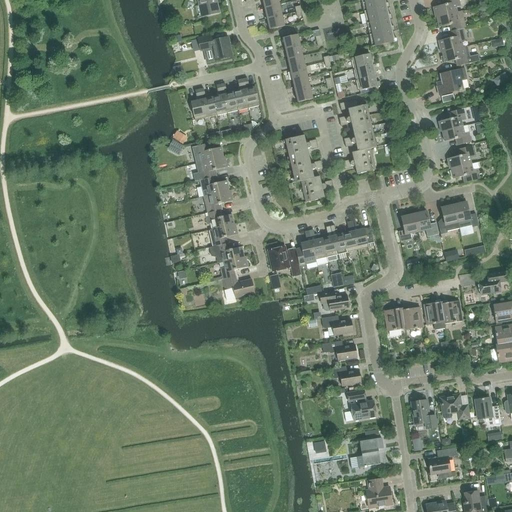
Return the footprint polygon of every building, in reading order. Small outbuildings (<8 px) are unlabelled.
[(198,0),(200,6),(196,6),(199,17),(218,12),(215,0),(198,0)] [(383,4),(382,0),(361,0),(372,47),(375,46),(392,42),(393,45),(397,43),(396,38),(392,39),(390,32),(394,31),(393,28),(393,27),(389,28),(387,21),(392,20),(390,15),(386,16),(385,9),(389,8),(388,3),(383,4)] [(437,18),(456,14),(455,7),(460,6),(458,0),(446,0),(447,6),(435,8),(437,18)] [(267,19),(282,15),(279,5),(264,8),(267,19)] [(461,13),(456,14),(437,18),(440,28),(452,25),(453,32),(463,30),(465,30),(461,13)] [(282,15),(267,19),(269,30),(284,26),(282,15)] [(443,52),(462,48),(461,43),(466,42),(463,30),(453,32),(451,33),(452,39),(440,42),(443,52)] [(285,49),(300,46),(298,35),(282,38),(285,49)] [(211,36),(198,38),(201,52),(212,49),(215,61),(233,57),(228,37),(212,41),(211,36)] [(288,60),(303,56),(300,46),(285,49),(288,60)] [(462,48),(443,52),(445,63),(457,60),(459,67),(479,62),(478,56),(470,57),(467,48),(462,49),(462,48)] [(354,69),(372,65),(370,54),(351,58),(354,69)] [(290,70),(305,67),(303,56),(288,60),(290,70)] [(356,80),(375,76),(372,65),(354,69),(356,80)] [(293,81),(308,77),(305,67),(290,70),(293,81)] [(500,83),(511,74),(506,67),(494,75),(500,83)] [(461,81),(466,80),(464,70),(440,75),(442,85),(436,87),(438,96),(463,91),(461,81)] [(380,81),(376,82),(375,76),(356,80),(359,91),(377,87),(377,86),(380,85),(380,81)] [(295,91),(310,88),(308,77),(293,81),(295,91)] [(242,80),(244,87),(244,90),(249,108),(260,106),(256,87),(248,89),(246,79),(242,80)] [(238,111),(234,92),(227,94),(225,84),(221,85),(226,109),(227,113),(238,111)] [(227,113),(226,109),(221,85),(216,86),(219,95),(212,97),(216,116),(227,113)] [(310,88),(295,91),(298,102),(313,99),(310,88)] [(216,116),(212,97),(205,99),(205,96),(204,89),(199,90),(206,118),(216,116)] [(195,121),(206,118),(199,90),(195,91),(197,100),(190,102),(195,121)] [(238,111),(249,108),(244,90),(234,92),(238,111)] [(344,161),(344,166),(345,170),(352,168),(353,167),(356,166),(357,174),(376,170),(371,148),(376,147),(366,105),(358,107),(357,100),(340,104),(341,111),(349,109),(350,116),(348,117),(346,116),(339,117),(341,126),(348,125),(349,123),(352,122),(355,137),(353,138),(351,137),(344,139),(346,147),(352,146),(354,143),(356,142),(358,150),(352,152),(354,160),(352,161),(350,160),(344,161)] [(479,108),(472,110),(475,121),(481,120),(479,108)] [(442,132),(463,127),(461,122),(466,121),(463,110),(451,113),(453,119),(440,122),(442,132)] [(459,146),(471,144),(468,132),(464,133),(463,127),(442,132),(445,142),(457,140),(459,146)] [(302,181),(304,191),(307,202),(326,198),(324,189),(326,188),(328,190),(334,189),(332,180),(327,181),(325,184),(323,184),(320,176),(315,178),(313,170),(315,169),(317,171),(323,169),(321,160),(315,162),(314,164),(312,165),(308,149),(311,149),(312,150),(318,148),(316,140),(310,141),(309,144),(307,144),(305,135),(286,140),(296,182),(302,181)] [(204,164),(224,159),(222,149),(209,152),(208,145),(196,148),(198,159),(202,158),(204,164)] [(451,169),(471,165),(470,159),(474,158),(472,147),(460,150),(461,156),(449,159),(451,169)] [(227,168),(224,159),(204,164),(203,162),(196,164),(198,173),(193,174),(195,182),(200,181),(213,178),(216,178),(214,171),(227,168)] [(467,183),(480,180),(477,170),(473,171),(471,165),(451,169),(453,179),(466,177),(467,183)] [(204,198),(229,192),(227,182),(215,185),(213,178),(200,181),(204,198)] [(174,181),(159,184),(161,195),(177,191),(174,181)] [(208,214),(219,212),(221,211),(219,205),(231,202),(229,192),(204,198),(208,214)] [(471,227),(478,226),(475,214),(469,215),(466,202),(454,205),(458,222),(469,220),(471,227)] [(459,229),(458,222),(454,205),(441,208),(444,220),(438,222),(441,234),(448,233),(447,231),(459,229)] [(414,214),(418,231),(425,229),(427,236),(439,234),(436,222),(430,224),(427,211),(414,214)] [(215,230),(235,226),(233,215),(220,218),(219,212),(208,214),(206,215),(209,225),(213,224),(215,230)] [(411,232),(418,231),(414,214),(401,217),(404,229),(398,231),(401,242),(413,239),(411,232)] [(355,220),(351,221),(358,250),(374,246),(373,242),(370,227),(364,228),(357,230),(355,220)] [(349,232),(342,234),(347,253),(358,250),(351,221),(346,222),(349,232)] [(334,225),(330,226),(338,260),(348,257),(347,253),(342,234),(336,235),(334,225)] [(235,226),(215,230),(211,232),(215,248),(227,245),(225,239),(238,236),(235,226)] [(328,237),(322,239),(327,262),(338,260),(330,226),(325,227),(328,237)] [(313,230),(309,231),(316,262),(317,265),(327,262),(322,239),(315,240),(313,230)] [(301,247),(295,248),(299,267),(316,262),(309,231),(304,232),(307,243),(300,244),(301,247)] [(229,244),(227,245),(215,248),(211,249),(212,257),(217,258),(219,264),(225,263),(245,258),(243,248),(231,251),(229,244)] [(285,247),(267,252),(272,272),(291,267),(294,276),(300,275),(294,248),(285,250),(285,247)] [(248,268),(245,258),(225,263),(227,269),(222,270),(223,276),(214,279),(214,276),(207,278),(208,283),(224,279),(224,280),(237,277),(235,271),(248,268)] [(188,265),(178,267),(181,280),(191,278),(188,265)] [(356,279),(354,269),(333,273),(335,283),(356,279)] [(508,282),(506,271),(492,273),(493,280),(478,282),(480,296),(500,293),(499,283),(508,282)] [(238,283),(237,277),(224,280),(227,291),(225,291),(227,300),(237,298),(237,299),(257,294),(253,280),(238,283)] [(322,304),(324,304),(324,309),(327,311),(330,311),(330,312),(349,309),(346,296),(339,297),(338,295),(336,294),(335,294),(333,294),(333,292),(318,295),(320,303),(322,304)] [(462,322),(459,302),(442,304),(445,323),(444,323),(444,325),(462,322)] [(445,328),(444,325),(444,323),(445,323),(442,304),(442,303),(424,305),(427,326),(434,325),(435,330),(445,328)] [(496,324),(511,321),(511,303),(493,306),(496,324)] [(420,308),(402,311),(405,329),(404,329),(404,331),(423,328),(420,308)] [(405,329),(402,311),(402,309),(384,311),(387,332),(404,329),(405,329)] [(322,327),(325,328),(332,327),(334,336),(353,333),(350,320),(339,322),(337,316),(321,319),(322,327)] [(511,325),(494,329),(497,345),(497,346),(511,343),(511,325)] [(342,342),(327,344),(323,345),(324,353),(329,352),(331,354),(337,353),(338,362),(357,359),(355,346),(343,348),(342,342)] [(511,343),(497,346),(497,345),(495,346),(498,364),(511,361),(511,343)] [(333,378),(335,379),(341,378),(342,387),(361,384),(359,371),(347,373),(346,367),(331,370),(333,378)] [(365,392),(347,395),(349,402),(353,402),(353,406),(352,406),(354,422),(376,418),(374,403),(365,404),(364,400),(366,399),(365,392)] [(440,399),(443,415),(443,418),(445,419),(451,418),(453,416),(453,414),(456,413),(457,421),(469,420),(467,406),(461,407),(459,396),(440,399)] [(493,427),(500,426),(497,407),(490,408),(489,399),(474,401),(477,420),(484,419),(485,422),(487,424),(488,425),(490,426),(493,427)] [(426,401),(416,403),(412,403),(415,425),(425,423),(426,429),(437,428),(435,416),(428,417),(426,401)] [(317,449),(328,448),(327,437),(317,437),(317,449)] [(360,443),(362,457),(350,458),(352,469),(380,465),(378,450),(383,450),(382,440),(360,443)] [(457,456),(455,449),(441,451),(442,458),(428,460),(431,475),(451,472),(448,458),(457,456)] [(348,454),(316,458),(318,474),(351,470),(348,454)] [(511,473),(505,475),(505,476),(498,477),(499,482),(506,481),(506,484),(511,482),(511,473)] [(381,480),(368,482),(369,491),(366,492),(369,509),(391,506),(389,488),(383,489),(381,480)] [(480,511),(487,511),(486,503),(479,504),(477,492),(464,494),(466,504),(464,504),(465,511),(477,511),(480,511)] [(454,511),(453,504),(445,505),(445,502),(442,503),(426,505),(426,511),(454,511)]
